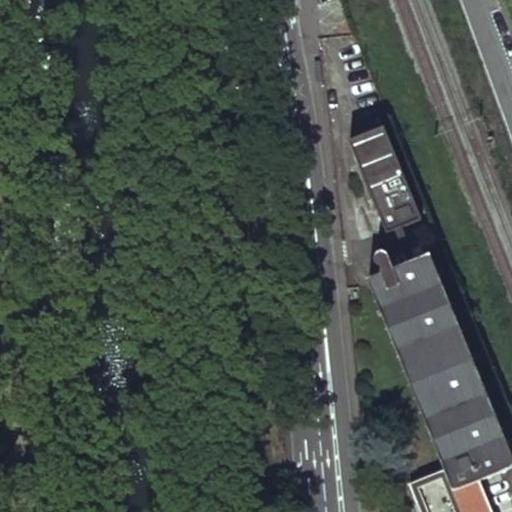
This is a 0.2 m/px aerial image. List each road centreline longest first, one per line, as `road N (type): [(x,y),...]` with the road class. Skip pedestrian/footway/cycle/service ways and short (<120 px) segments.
road 1 (primary): [(331,511),(310,191)]
road 2 (primary): [(257,0),(310,191)]
road 3 (primary): [(310,191),(285,0)]
